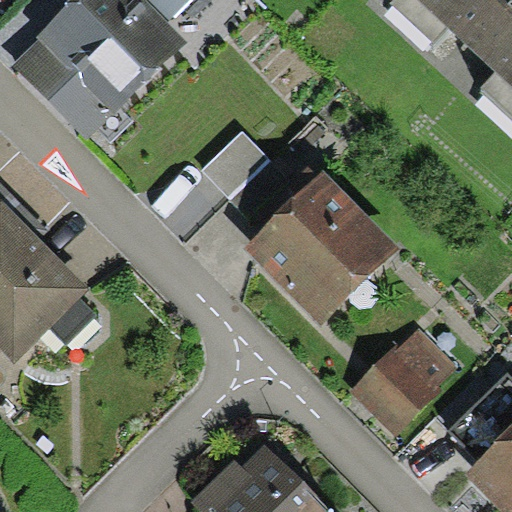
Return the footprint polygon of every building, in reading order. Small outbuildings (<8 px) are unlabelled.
[(187,42),(145,0),(73,0),(37,36),(40,39),(14,65),(87,140),(187,42)] [(188,0),(150,0),(169,19),(188,0)] [(434,41),(447,27),(418,0),(393,0),(391,2),(434,41)] [(511,0),(418,0),(447,27),(496,71),(511,85),(511,0)] [(511,85),(496,71),(483,86),(511,112),(511,85)] [(270,160),(243,132),(202,172),(230,200),(270,160)] [(292,182),(270,160),(230,200),(251,222),(292,182)] [(323,170),(244,248),(321,325),(400,247),(323,170)] [(10,192),(0,181),(0,202),(1,201),(10,192)] [(48,229),(10,192),(1,201),(39,238),(48,229)] [(39,238),(1,201),(0,202),(0,347),(16,365),(89,292),(39,238)] [(417,325),(349,391),(395,439),(463,372),(417,325)] [(481,460),(511,429),(511,375),(508,372),(450,429),(481,460)] [(511,511),(511,429),(481,460),(465,476),(501,511),(511,511)] [(332,511),(265,444),(243,466),(235,459),(191,502),(200,511),(332,511)]
